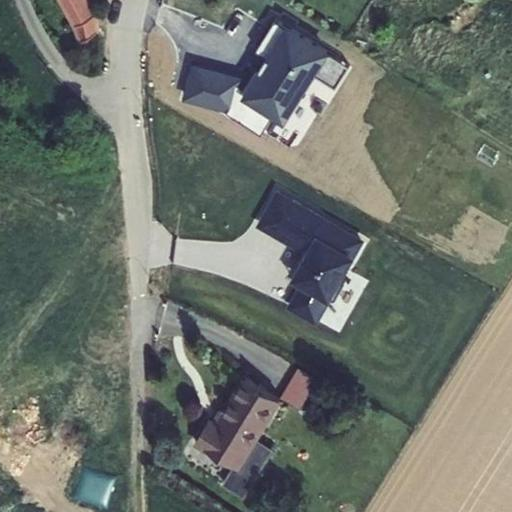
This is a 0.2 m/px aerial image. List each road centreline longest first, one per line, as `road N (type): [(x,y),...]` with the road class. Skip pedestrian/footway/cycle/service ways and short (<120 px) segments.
road 1 (residential): [(127,104),(139,453)]
road 2 (residential): [(23,0),(59,69),(105,102),(127,104)]
